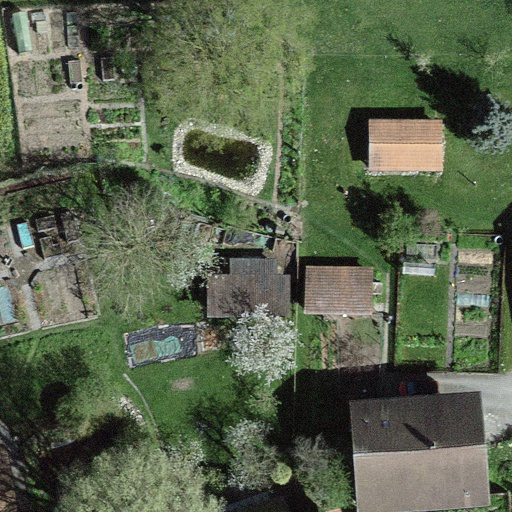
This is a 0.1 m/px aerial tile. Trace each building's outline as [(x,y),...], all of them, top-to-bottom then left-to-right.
[(373,170),(438,169),(438,125),(373,125),(373,170)] [(309,271),(308,312),(369,313),(370,272),(309,271)] [(284,280),(211,281),(211,312),(284,312),(284,280)] [(370,505),(475,497),(469,416),(364,424),(370,505)] [(0,475),(0,511),(14,511),(7,475),(0,475)] [(288,511),(283,500),(250,511),(288,511)]
